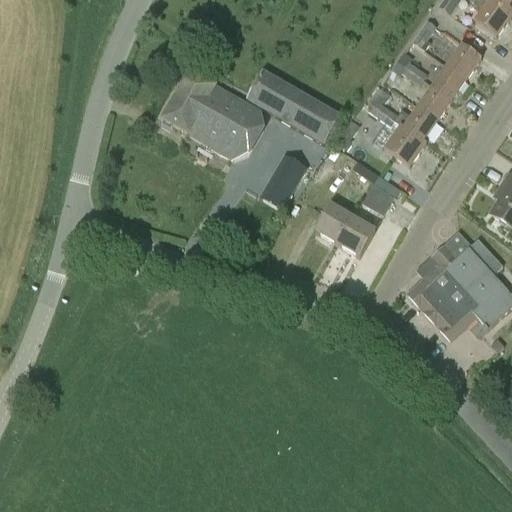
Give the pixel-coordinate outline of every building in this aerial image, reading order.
[(464,2),(462,1),(461,0),(447,0),(439,12),(450,21),(462,4),(464,2)] [(511,0),(465,0),(474,6),(478,0),(479,0),(510,22),(511,19),(511,0)] [(479,0),(478,0),(474,6),(471,10),(480,17),(474,27),(496,43),(510,22),(479,0)] [(436,32),(428,26),(413,47),(422,52),(436,32)] [(461,49),(446,71),(465,85),(480,63),(461,49)] [(401,79),(410,85),(415,79),(413,77),(417,72),(410,67),(406,72),(401,79)] [(451,104),(465,85),(446,71),(432,91),(451,104)] [(415,79),(410,85),(418,92),(423,85),(427,79),(417,72),(413,77),(415,79)] [(263,75),(246,105),(324,150),(341,121),(263,75)] [(190,77),(162,124),(186,139),(187,138),(231,164),(259,117),(243,108),(228,99),(190,77)] [(377,105),(382,109),(389,99),(390,99),(379,91),(367,109),(372,112),(377,105)] [(432,91),(417,112),(436,125),(451,104),(432,91)] [(368,118),(379,125),(387,113),(382,109),(377,105),(372,112),(368,118)] [(394,126),(400,131),(422,146),(423,145),(436,125),(417,112),(411,121),(402,114),(398,120),(387,113),(379,125),(390,133),(394,126)] [(400,131),(383,155),(408,172),(425,148),(422,146),(400,131)] [(334,150),(349,160),(357,147),(342,138),(334,150)] [(297,139),(259,201),(283,216),(321,153),(297,139)] [(352,175),(373,189),(362,209),(383,221),(394,203),(399,194),(358,166),(352,175)] [(511,180),(508,178),(495,198),(500,201),(490,219),(511,232),(511,180)] [(315,237),(339,251),(355,224),(330,210),(315,237)] [(375,235),(355,224),(339,251),(359,262),(375,235)] [(471,251),(458,236),(416,275),(423,283),(406,299),(451,348),(468,332),(478,343),(488,334),(487,333),(511,310),(511,300),(493,280),(503,271),(478,245),(471,251)] [(497,343),(490,350),(498,359),(505,353),(497,343)] [(511,383),(500,395),(511,408),(511,383)]
